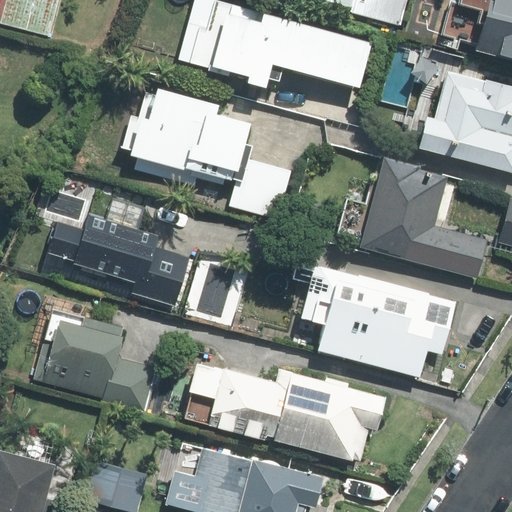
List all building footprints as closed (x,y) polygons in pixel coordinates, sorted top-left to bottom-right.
[(0,0),(0,24),(46,37),(55,0),(0,0)] [(369,40),(222,0),(211,0),(204,25),(197,23),(186,61),(206,67),(205,70),(226,76),(228,70),(247,75),(245,82),(263,86),(270,62),(356,86),(369,40)] [(352,0),(350,10),(400,24),(406,0),(352,0)] [(511,0),(456,0),(456,3),(476,8),(472,23),(481,25),(474,49),(511,59),(511,0)] [(431,116),(424,114),(415,147),(511,171),(511,87),(443,70),(431,116)] [(249,121),(214,111),(216,102),(155,85),(153,93),(142,90),(135,115),(127,113),(118,146),(128,149),(127,153),(135,155),(132,168),(190,184),(192,176),(220,184),(222,175),(233,178),(226,204),(276,218),(289,169),(245,157),(249,144),(243,142),(249,121)] [(417,164),(382,154),(356,246),(445,271),(456,230),(432,224),(446,175),(416,167),(417,164)] [(103,194),(97,213),(93,212),(91,216),(61,207),(41,272),(175,313),(193,256),(153,244),(157,231),(141,226),(146,207),(103,194)] [(511,197),(509,197),(499,242),(511,244),(511,197)] [(314,262),(300,316),(324,322),(317,349),(420,375),(427,349),(441,352),(455,299),(314,262)] [(82,323),(49,315),(43,336),(52,339),(50,346),(40,344),(31,379),(145,409),(156,366),(118,356),(123,335),(120,335),(123,325),(84,315),(82,323)] [(386,394),(277,367),(274,379),(223,366),(211,412),(276,428),(273,439),(361,460),(369,426),(377,428),(386,394)] [(202,446),(193,482),(171,477),(165,502),(206,511),(303,511),(305,503),(315,506),(323,475),(202,446)] [(0,448),(0,511),(56,511),(60,499),(48,496),(56,461),(0,448)] [(145,479),(93,465),(86,493),(138,507),(145,479)]
